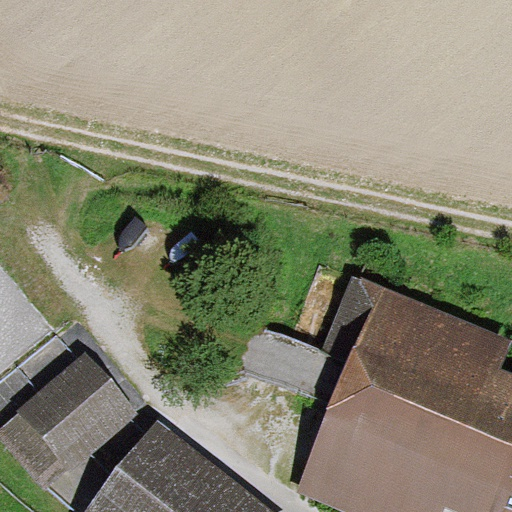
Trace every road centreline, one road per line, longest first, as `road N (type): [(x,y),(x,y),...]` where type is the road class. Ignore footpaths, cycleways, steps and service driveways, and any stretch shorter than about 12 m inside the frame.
road 1 (track): [(0,125),(511,240)]
road 2 (track): [(0,224),(23,225),(193,445),(270,511)]
